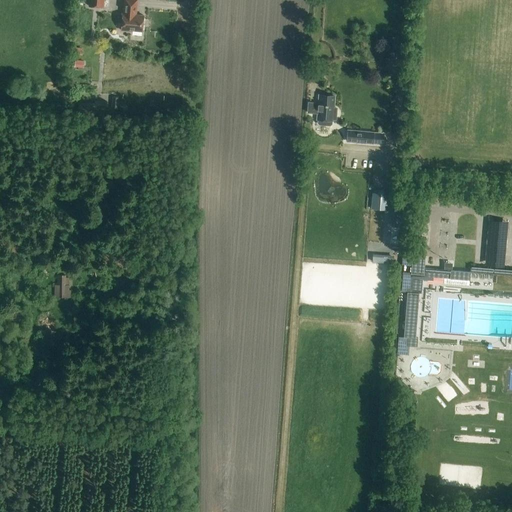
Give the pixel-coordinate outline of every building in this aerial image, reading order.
[(137,0),(124,0),(123,13),(122,13),(121,30),(131,31),(142,32),(143,16),(136,15),(137,0)] [(75,48),(74,55),(82,56),(83,49),(75,48)] [(317,113),(317,119),(317,124),(319,126),(330,126),(331,125),(332,120),(333,121),(333,120),(334,108),(335,97),(319,96),(318,103),(308,102),(307,112),(317,113)] [(78,115),(107,116),(107,103),(95,102),(95,104),(78,104),(78,115)] [(346,141),(383,145),(384,134),(347,131),(346,141)] [(389,194),(372,193),(371,209),(388,210),(389,194)] [(398,198),(397,211),(407,213),(409,199),(398,198)] [(393,264),(393,256),(373,254),(372,263),(393,264)] [(470,277),(470,272),(424,269),(425,258),(412,257),(408,257),(407,263),(411,263),(411,266),(411,273),(402,272),(401,292),(407,293),(404,338),(406,338),(405,346),(417,347),(418,338),(415,338),(418,293),(421,294),(422,280),(433,281),(433,278),(469,280),(470,277)] [(407,263),(408,257),(403,257),(402,265),(411,266),(411,263),(407,263)] [(54,297),(69,298),(70,291),(68,291),(68,278),(65,278),(65,276),(58,275),(58,285),(55,285),(54,297)]
